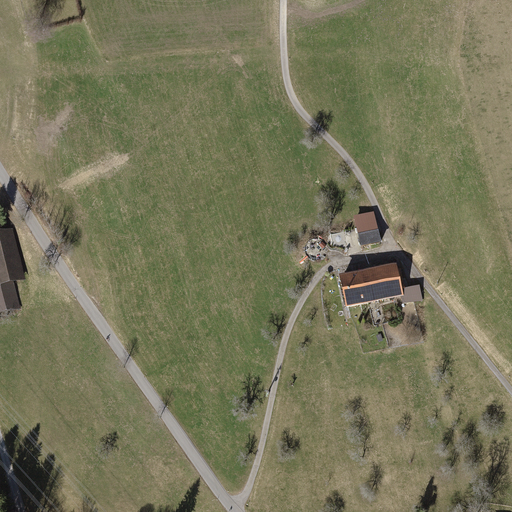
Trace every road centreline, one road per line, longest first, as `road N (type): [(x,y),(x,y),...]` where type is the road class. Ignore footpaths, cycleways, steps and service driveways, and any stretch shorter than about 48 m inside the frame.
road 1 (track): [(234,511),(253,476),(286,334),(332,264),(394,249),(511,391)]
road 2 (tertiary): [(235,511),(0,169)]
road 3 (track): [(394,249),(354,167),(295,103),(285,73),(283,0)]
